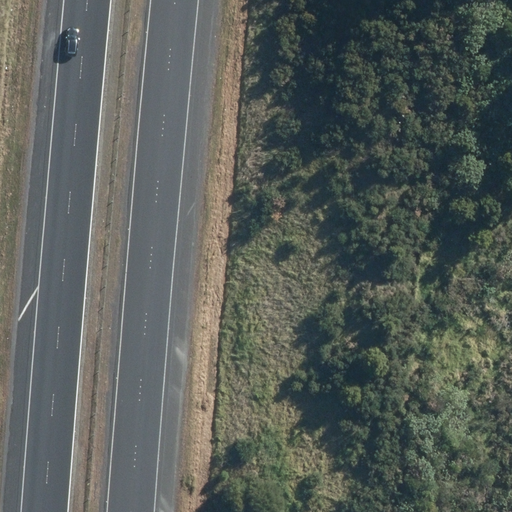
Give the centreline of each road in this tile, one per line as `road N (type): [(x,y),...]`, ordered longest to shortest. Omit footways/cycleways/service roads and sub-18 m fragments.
road 1 (motorway): [(175,0),(131,511)]
road 2 (motorway): [(43,511),(86,0)]
